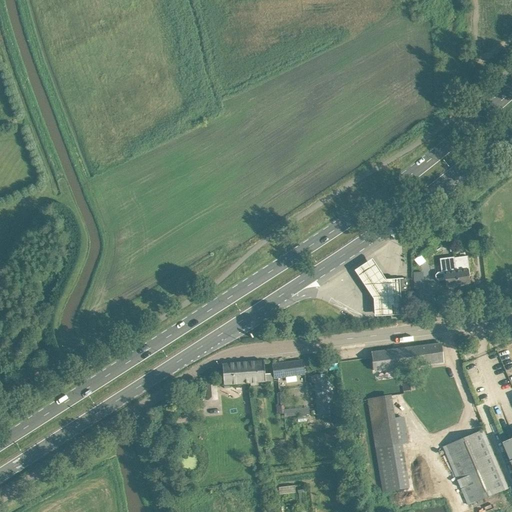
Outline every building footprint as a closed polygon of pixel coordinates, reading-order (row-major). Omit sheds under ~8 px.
[(454,258),(458,286),(470,284),(469,276),(470,276),(467,256),(454,258)] [(387,278),(373,258),(354,271),(374,299),(374,316),(401,314),(399,278),(387,278)] [(458,286),(454,258),(440,260),(442,272),(437,273),(436,275),(436,279),(438,280),(445,280),(446,288),(458,286)] [(410,315),(408,279),(397,279),(399,315),(410,315)] [(415,290),(416,305),(423,305),(423,289),(415,290)] [(372,352),(375,371),(443,362),(440,343),(372,352)] [(264,361),(247,362),(248,375),(249,375),(250,383),(262,382),(272,381),(271,374),(265,374),(264,361)] [(281,376),(293,375),(293,374),(304,373),(303,361),(274,365),(276,378),(281,377),(281,376)] [(248,375),(247,362),(222,364),(223,374),(224,385),(250,383),(249,375),(248,375)] [(313,383),(317,415),(334,413),(330,381),(328,381),(327,375),(308,377),(309,383),(313,383)] [(414,377),(401,379),(403,391),(415,390),(414,377)] [(205,381),(206,400),(217,399),(216,380),(205,381)] [(244,389),(223,389),(223,399),(245,399),(244,389)] [(391,395),(368,398),(383,492),(406,488),(395,418),(391,395)] [(283,416),(308,413),(308,407),(282,409),(283,416)] [(443,447),(468,505),(507,488),(483,430),(443,447)] [(511,437),(501,443),(511,467),(511,437)] [(406,511),(427,511),(423,503),(406,511)]
